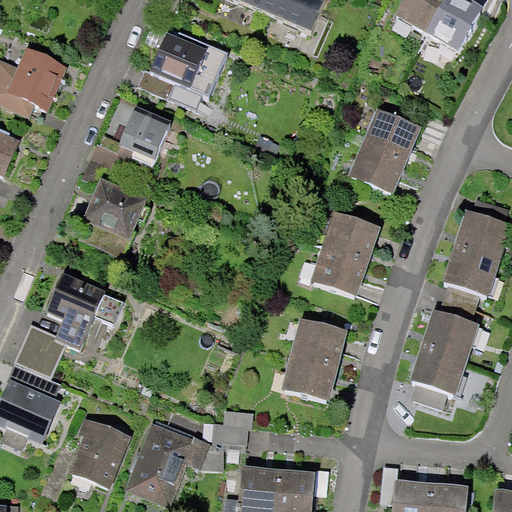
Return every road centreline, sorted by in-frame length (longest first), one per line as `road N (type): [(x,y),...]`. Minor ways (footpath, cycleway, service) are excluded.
road 1 (residential): [(0,319),(137,0)]
road 2 (residential): [(485,153),(405,330),(379,419)]
road 3 (residential): [(379,419),(480,438),(511,368)]
